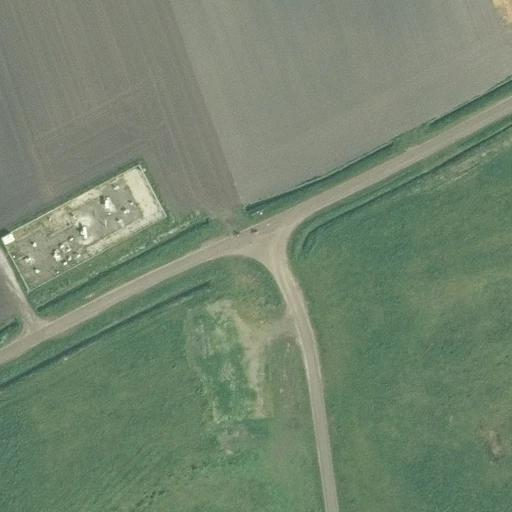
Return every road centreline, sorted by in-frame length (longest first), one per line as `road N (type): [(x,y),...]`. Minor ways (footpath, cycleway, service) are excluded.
road 1 (unclassified): [(0,358),(265,227)]
road 2 (unclassified): [(331,511),(309,348),(265,227)]
road 3 (unclassified): [(265,227),(511,98)]
